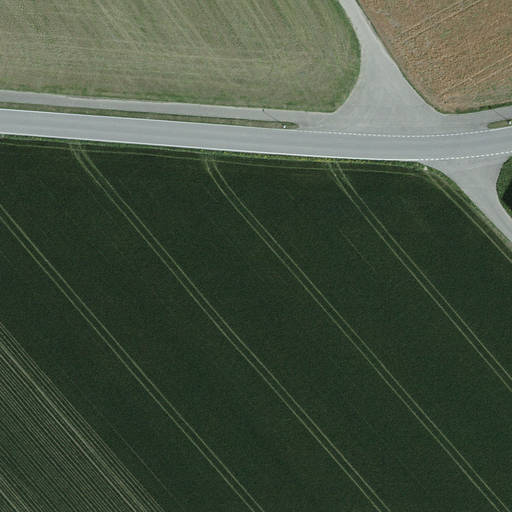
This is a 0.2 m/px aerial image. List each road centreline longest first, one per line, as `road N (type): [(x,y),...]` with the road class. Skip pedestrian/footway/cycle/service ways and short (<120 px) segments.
road 1 (unclassified): [(394,150),(0,121)]
road 2 (unclassified): [(394,150),(382,70),(345,0)]
